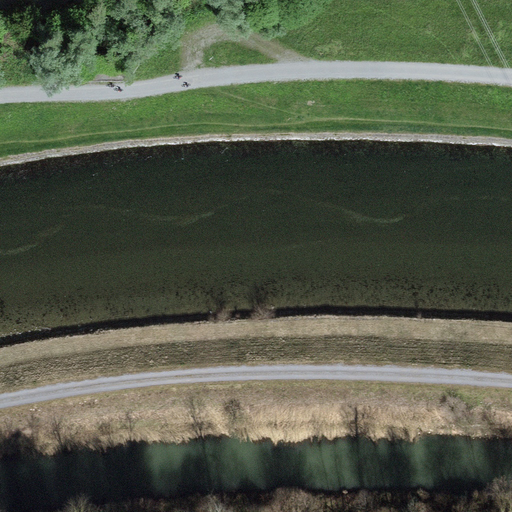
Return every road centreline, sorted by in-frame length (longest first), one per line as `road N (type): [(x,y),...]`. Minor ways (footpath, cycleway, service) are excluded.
road 1 (track): [(511,382),(241,375),(81,384),(0,401)]
road 2 (track): [(0,95),(148,90),(277,73),(511,77)]
